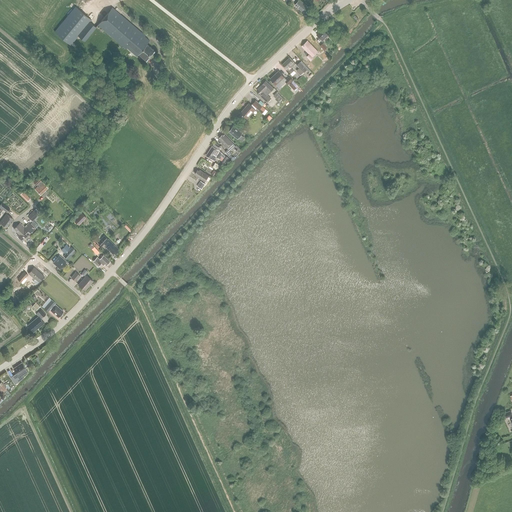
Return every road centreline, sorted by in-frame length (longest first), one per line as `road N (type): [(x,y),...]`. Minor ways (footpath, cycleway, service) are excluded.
road 1 (tertiary): [(86,300),(243,93),(324,14),(350,0)]
road 2 (track): [(111,272),(138,297),(236,511)]
road 3 (residential): [(86,300),(11,235),(47,193)]
